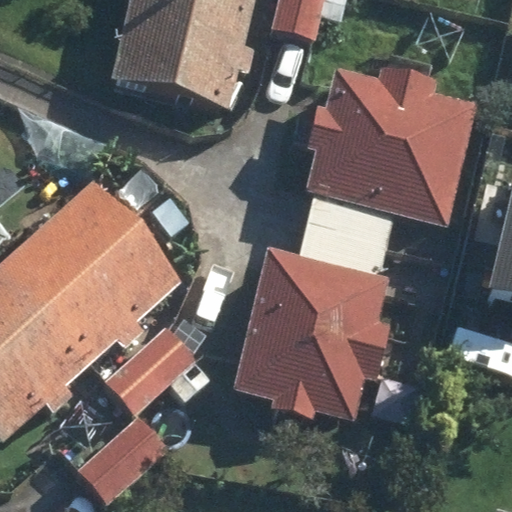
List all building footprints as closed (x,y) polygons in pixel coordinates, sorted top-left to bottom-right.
[(135,0),(115,91),(236,119),(262,0),(135,0)] [(331,0),(281,0),(273,39),(321,49),(331,0)] [(452,239),(481,109),(343,78),(313,208),(398,227),(452,239)] [(511,187),(480,327),(511,333),(511,187)] [(0,439),(10,451),(187,288),(96,190),(0,278),(0,439)] [(398,227),(313,208),(301,263),(273,257),(240,401),(353,426),(363,382),(386,387),(399,330),(376,325),(398,227)] [(190,412),(220,381),(167,330),(107,391),(141,424),(171,393),(190,412)]
